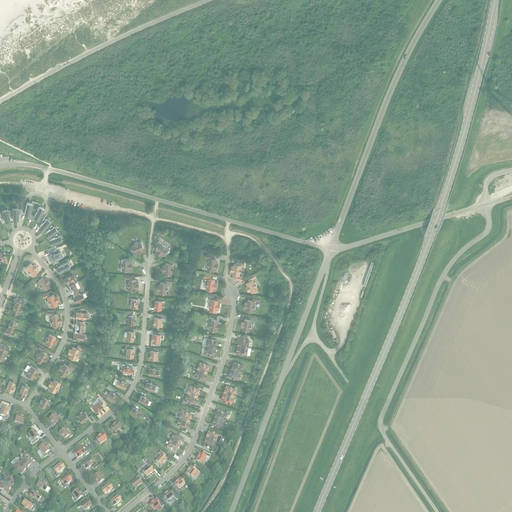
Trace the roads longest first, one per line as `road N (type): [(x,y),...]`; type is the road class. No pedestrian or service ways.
road 1 (primary): [(317,511),(441,204),(494,0)]
road 2 (unclassified): [(436,511),(380,425),(442,276),(486,232),(485,204)]
road 3 (unclassified): [(0,166),(48,168),(330,248)]
road 4 (unclassified): [(230,511),(330,248)]
road 5 (residential): [(122,511),(195,440),(223,362),(234,299),(225,278)]
road 6 (unclassified): [(330,248),(395,79),(439,0)]
road 7 (unclassified): [(0,102),(105,44),(211,0)]
road 8 (unclassified): [(63,451),(111,416),(136,385),(147,262)]
road 9 (unclassified): [(27,408),(70,328),(69,303),(28,250)]
road 10 (unclassified): [(330,248),(485,204)]
